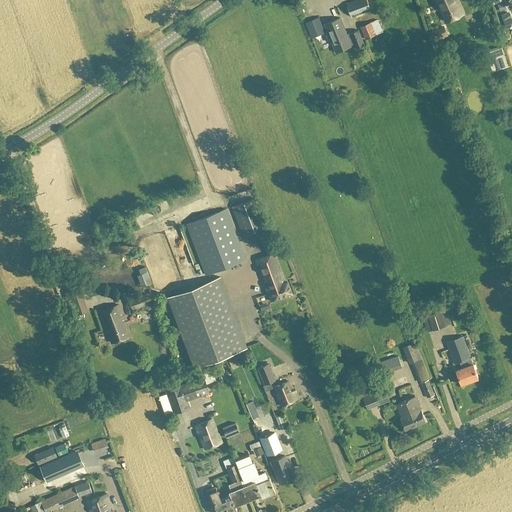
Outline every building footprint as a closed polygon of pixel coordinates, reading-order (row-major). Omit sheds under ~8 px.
[(370,10),(367,2),(366,0),(360,0),(346,5),(351,18),(370,10)] [(454,0),(435,0),(445,23),(462,15),(454,0)] [(373,21),(378,34),(388,31),(383,18),(373,21)] [(318,19),(309,22),(305,24),(311,39),(324,34),(318,19)] [(340,19),(324,25),(335,54),(351,48),(350,47),(353,45),(355,50),(364,47),(358,31),(346,36),(340,19)] [(359,28),(364,40),(375,36),(370,23),(359,28)] [(447,36),(443,28),(428,34),(432,42),(447,36)] [(254,200),(232,209),(242,236),(265,228),(254,200)] [(165,217),(164,210),(147,213),(149,226),(160,224),(159,218),(165,217)] [(225,210),(185,225),(205,276),(244,261),(225,210)] [(259,238),(267,255),(278,250),(271,233),(259,238)] [(273,255),(256,261),(255,262),(270,302),(291,294),(286,282),(284,283),(273,255)] [(219,278),(165,298),(192,370),(246,350),(219,278)] [(77,290),(64,295),(72,317),(85,313),(77,290)] [(128,302),(131,311),(156,302),(152,293),(128,302)] [(449,307),(452,315),(458,313),(461,322),(469,320),(463,303),(449,307)] [(118,306),(99,313),(110,344),(127,337),(123,325),(124,324),(118,306)] [(426,313),(421,315),(427,332),(432,331),(445,327),(445,326),(450,324),(445,307),(439,309),(426,313)] [(463,337),(447,343),(454,365),(460,363),(462,369),(456,371),(461,385),(477,380),(463,337)] [(429,380),(415,344),(402,348),(409,365),(411,364),(419,384),(420,383),(426,399),(434,396),(428,381),(429,380)] [(381,375),(401,369),(397,357),(377,363),(381,375)] [(238,367),(234,358),(227,361),(231,370),(238,367)] [(257,369),(263,386),(275,382),(269,365),(257,369)] [(367,391),(377,387),(371,372),(346,382),(352,397),(356,395),(358,401),(363,399),(368,410),(389,402),(383,385),(367,391)] [(165,391),(173,415),(188,409),(185,402),(208,394),(203,378),(165,391)] [(272,388),(280,407),(295,401),(287,382),(272,388)] [(425,424),(420,410),(415,397),(396,405),(401,419),(400,419),(404,432),(425,424)] [(194,427),(204,450),(221,444),(211,420),(194,427)] [(222,429),(226,439),(239,433),(235,424),(222,429)] [(273,454),(279,452),(272,435),(258,440),(264,454),(272,451),(273,454)] [(251,451),(252,451),(255,457),(262,455),(258,443),(249,446),(251,451)] [(58,456),(67,452),(64,444),(54,448),(58,456)] [(56,458),(52,449),(33,457),(37,465),(56,458)] [(86,460),(88,471),(101,468),(97,451),(90,452),(92,459),(86,460)] [(75,454),(40,470),(46,485),(82,469),(75,454)] [(240,481),(248,501),(260,497),(261,500),(275,495),(269,480),(267,481),(264,474),(258,476),(253,463),(251,463),(248,456),(235,461),(242,480),(241,481),(240,481)] [(284,457),(270,462),(278,485),(292,479),(284,457)] [(240,481),(241,481),(236,466),(227,470),(232,484),(228,486),(230,492),(227,493),(230,500),(231,500),(234,507),(248,501),(240,481)] [(87,482),(75,487),(79,496),(91,492),(87,482)] [(43,511),(49,511),(59,508),(78,499),(73,488),(40,502),(43,511)] [(231,500),(230,500),(220,504),(214,488),(205,492),(213,511),(220,511),(226,510),(226,511),(234,511),(236,511),(234,507),(231,500)] [(111,511),(106,495),(96,499),(100,511),(111,511)] [(100,511),(96,499),(85,502),(88,511),(100,511)]
